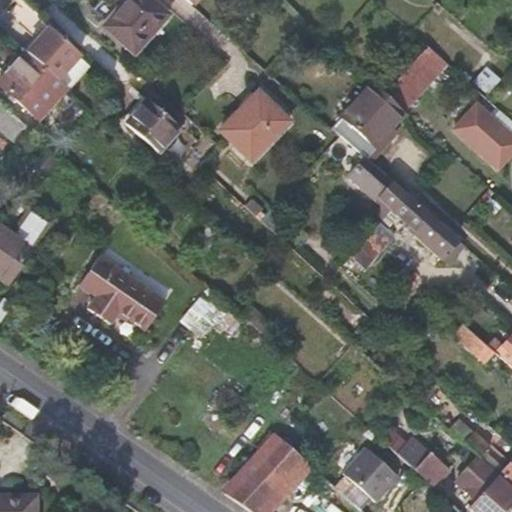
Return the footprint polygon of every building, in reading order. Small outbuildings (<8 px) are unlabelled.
[(150,0),(126,0),(102,27),(133,54),(167,15),(150,0)] [(27,52),(56,79),(79,55),(48,27),(27,52)] [(383,93),(404,112),(447,65),(427,46),(383,93)] [(27,52),(25,51),(0,79),(0,86),(37,120),(66,88),(56,79),(27,52)] [(382,135),(404,112),(383,93),(371,83),(330,128),(339,137),(364,158),(368,162),(387,139),(382,135)] [(257,92),(219,130),(249,161),(288,122),(257,92)] [(147,99),(125,124),(157,152),(179,128),(147,99)] [(0,128),(11,138),(24,123),(0,102),(0,128)] [(511,137),(475,104),(453,129),(497,169),(511,153),(511,137)] [(368,162),(364,158),(347,176),(381,206),(385,202),(392,209),(405,195),(368,162)] [(405,195),(392,209),(411,226),(417,231),(431,218),(405,195)] [(0,226),(0,276),(7,282),(48,223),(29,210),(12,235),(0,226)] [(440,259),(456,240),(431,218),(417,231),(413,235),(440,259)] [(393,237),(379,224),(359,246),(373,259),(393,237)] [(456,240),(440,259),(446,265),(453,256),(463,246),(456,240)] [(165,301),(98,256),(78,285),(95,296),(86,309),(109,325),(117,312),(144,331),(165,301)] [(202,295),(181,319),(201,336),(221,313),(202,295)] [(374,322),(366,316),(357,326),(364,333),(374,322)] [(488,346),(463,324),(454,334),(486,362),(494,352),(488,346)] [(511,333),(501,346),(493,339),(488,346),(494,352),(511,367),(511,333)] [(456,438),(439,422),(421,441),(439,457),(456,438)] [(463,443),(495,472),(507,460),(490,444),(488,446),(472,433),(463,443)] [(397,452),(413,467),(429,450),(412,435),(397,452)] [(276,436),(224,494),(247,510),(259,510),(304,461),(276,436)] [(439,457),(445,462),(463,443),(456,438),(439,457)] [(345,477),(378,506),(400,480),(368,452),(345,477)] [(427,453),(413,470),(427,482),(442,466),(427,453)] [(511,460),(499,476),(511,487),(511,460)] [(511,491),(497,477),(466,511),(499,511),(511,498),(511,491)] [(0,511),(31,511),(32,499),(0,499),(0,511)]
